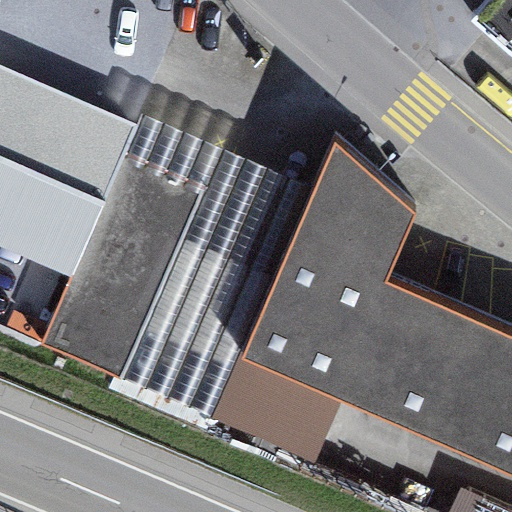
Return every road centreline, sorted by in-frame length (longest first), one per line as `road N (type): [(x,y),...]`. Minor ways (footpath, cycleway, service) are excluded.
road 1 (residential): [(511,184),(291,0)]
road 2 (motorway): [(142,511),(0,451)]
